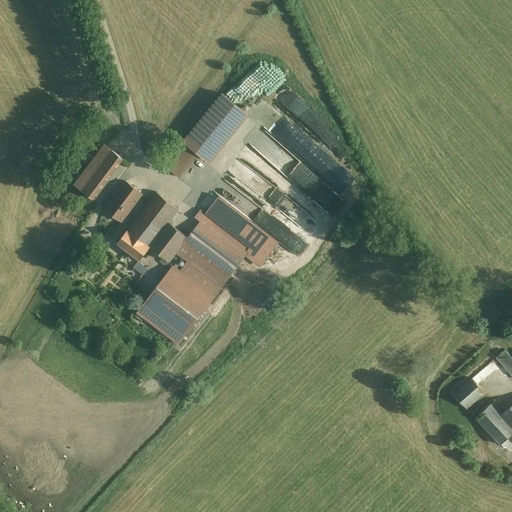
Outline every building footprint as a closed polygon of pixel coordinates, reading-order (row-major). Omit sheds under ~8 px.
[(251,117),(225,95),(186,143),(212,163),(251,117)] [(248,142),(302,191),(307,185),(304,182),(309,177),(283,154),(287,149),(276,140),(275,141),(260,128),(248,142)] [(130,164),(106,145),(76,184),(100,203),(130,164)] [(147,196),(129,182),(106,211),(132,230),(125,239),(138,248),(145,253),(154,258),(167,265),(179,251),(190,260),(180,271),(172,265),(134,313),(177,345),(253,248),(203,210),(197,218),(201,221),(187,238),(169,226),(183,211),(160,193),(151,205),(144,199),(147,196)] [(269,199),(276,208),(287,200),(280,191),(269,199)] [(119,235),(110,245),(137,265),(145,253),(138,248),(119,235)] [(511,358),(505,350),(497,357),(511,374),(511,358)] [(484,393),(472,378),(454,393),(466,408),(484,393)] [(495,401),(475,418),(500,446),(511,434),(511,404),(505,411),(495,401)]
